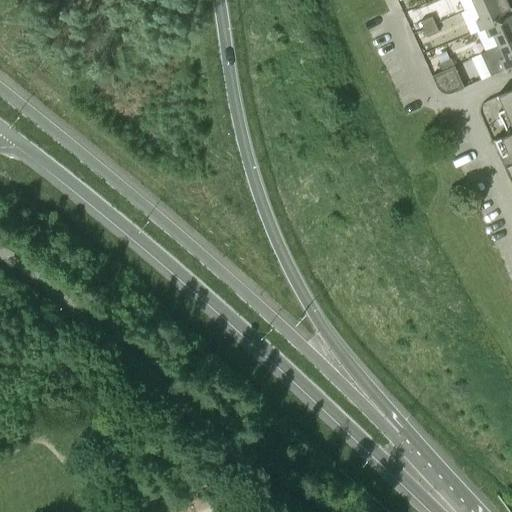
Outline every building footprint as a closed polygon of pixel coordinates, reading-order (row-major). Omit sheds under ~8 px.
[(478,18),(474,20),(479,31),(483,29),(483,27),(511,14),(511,13),(505,0),(489,0),(474,7),(478,18)] [(492,36),(497,46),(497,47),(511,39),(511,14),(483,27),(483,29),(487,38),(492,36)] [(419,22),(423,30),(434,24),(431,16),(419,22)] [(434,24),(423,30),(426,38),(438,33),(434,24)] [(421,30),(413,34),(416,42),(424,38),(421,30)] [(511,65),(511,39),(497,47),(497,46),(480,54),(480,55),(482,54),(491,74),(489,75),(490,76),(511,65)] [(438,64),(442,71),(453,66),(450,59),(438,64)] [(431,76),(434,84),(436,89),(437,89),(439,91),(440,92),(442,93),(443,94),(446,94),(447,94),(450,94),(463,88),(453,66),(442,71),(431,76)] [(511,89),(497,96),(503,110),(497,113),(507,134),(494,140),(501,156),(507,154),(511,164),(511,89)]
